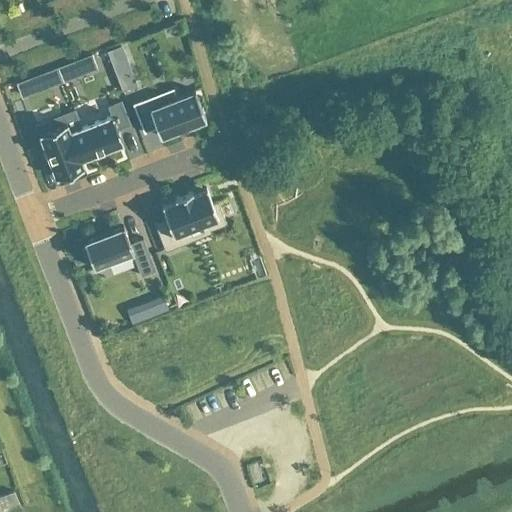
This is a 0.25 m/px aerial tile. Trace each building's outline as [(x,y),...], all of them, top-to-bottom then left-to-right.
[(121,44),(105,50),(111,65),(127,59),(121,44)] [(73,60),(58,65),(63,78),(77,72),(73,60)] [(57,66),(46,70),(51,83),(62,78),(57,66)] [(16,82),(21,94),(32,90),(27,77),(16,82)] [(160,135),(205,117),(194,88),(176,95),(173,86),(132,102),(144,131),(157,126),(160,135)] [(69,130),(80,157),(123,141),(118,127),(129,123),(120,99),(108,104),(112,114),(81,126),(69,130)] [(81,126),(74,108),(35,123),(56,176),(83,165),(80,157),(69,130),(81,126)] [(154,222),(165,249),(188,240),(184,229),(206,221),(209,229),(226,222),(217,200),(212,202),(206,186),(205,187),(205,188),(191,193),(191,191),(192,191),(191,190),(174,196),(175,197),(176,197),(176,199),(163,204),(162,203),(161,203),(166,217),(154,222)] [(155,269),(142,236),(129,241),(123,224),(83,239),(85,245),(81,246),(86,261),(90,259),(92,265),(132,250),(141,273),(155,269)] [(164,295),(151,300),(156,315),(170,310),(164,295)]
